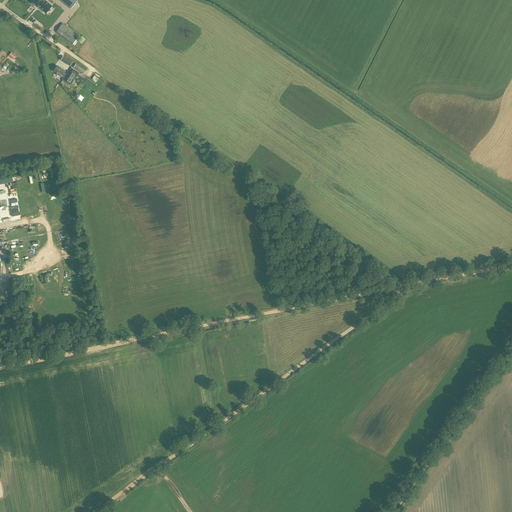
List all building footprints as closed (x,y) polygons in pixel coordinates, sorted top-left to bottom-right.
[(34,0),(32,3),(37,8),(38,8),(44,12),(50,5),(44,0),(34,0)] [(73,44),(79,35),(62,23),(56,32),(73,44)] [(83,74),(85,71),(75,64),(73,67),(78,71),(83,74)] [(64,77),(68,71),(66,74),(64,72),(65,71),(57,66),(53,71),(56,73),(55,74),(61,77),(61,76),(64,77),(63,78),(63,79),(64,77)] [(64,77),(63,79),(70,83),(75,75),(68,71),(64,77)]
